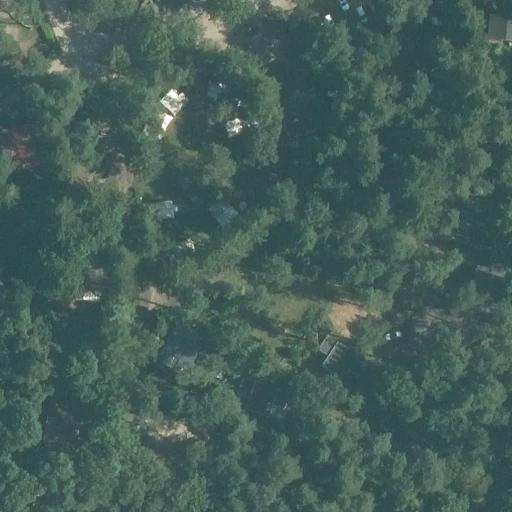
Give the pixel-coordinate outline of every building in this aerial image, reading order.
[(511,2),(492,1),(488,40),(511,42),(511,2)] [(429,66),(411,31),(381,49),(399,83),(429,66)] [(279,130),(324,106),(305,71),(296,76),(292,67),(265,81),(270,90),(261,94),(279,130)] [(98,143),(86,116),(66,125),(78,152),(98,143)] [(28,128),(0,134),(0,156),(5,175),(37,169),(28,128)] [(385,142),(384,147),(374,145),(370,175),(380,176),(381,171),(391,172),(389,185),(399,186),(403,157),(393,154),(395,144),(385,142)] [(274,151),(268,167),(284,173),(290,157),(274,151)] [(483,227),(489,211),(441,192),(434,207),(447,213),(447,214),(469,223),(470,222),(483,227)] [(477,307),(494,311),(505,259),(488,256),(485,269),(484,269),(479,293),(480,293),(477,307)] [(102,305),(109,262),(75,257),(68,300),(102,305)] [(178,326),(159,355),(176,366),(172,372),(181,377),(197,353),(188,347),(195,337),(178,326)] [(366,365),(326,338),(316,353),(357,380),(366,365)] [(287,396),(241,381),(235,397),(282,413),(287,396)] [(69,407),(48,404),(42,444),(53,447),(54,445),(75,449),(82,408),(69,406),(69,407)] [(423,460),(392,416),(378,426),(409,470),(423,460)] [(487,420),(460,433),(476,466),(503,454),(487,420)] [(12,489),(0,503),(0,511),(19,511),(28,502),(12,489)]
